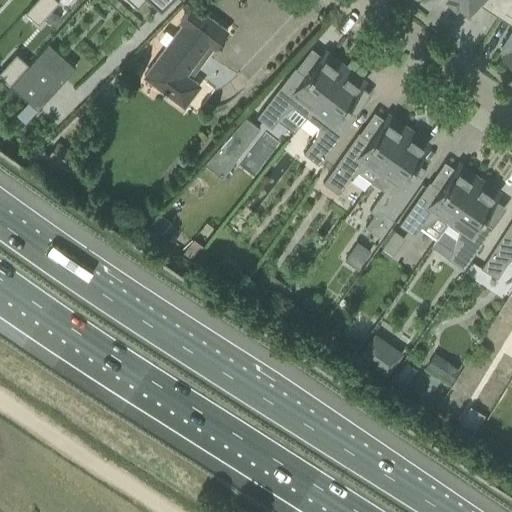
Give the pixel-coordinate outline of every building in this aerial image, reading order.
[(34,0),(31,4),(44,16),(57,0),(34,0)] [(123,34),(135,17),(108,0),(91,0),(85,9),(123,34)] [(149,0),(160,9),(168,0),(149,0)] [(485,0),(505,12),(511,0),(454,0),(456,2),(458,1),(467,10),(476,0),(485,0)] [(511,57),(511,0),(505,12),(511,17),(511,24),(500,44),(504,47),(502,50),(511,57)] [(11,2),(0,14),(0,29),(4,34),(23,13),(11,2)] [(192,4),(178,22),(181,24),(142,75),(184,106),(201,83),(192,76),(227,29),(192,4)] [(38,27),(20,48),(32,58),(50,37),(38,27)] [(293,106),(305,115),(344,66),(330,54),(328,58),(322,53),(305,75),(294,66),(256,115),(271,127),(283,111),(293,106)] [(36,55),(10,84),(37,108),(63,80),(36,55)] [(344,66),(305,115),(318,125),(315,136),(303,152),(318,163),(356,114),(345,105),(362,84),(356,80),(359,77),(344,66)] [(245,116),(217,149),(232,161),(259,127),(245,116)] [(366,164),(376,172),(408,128),(393,117),(391,120),(385,116),(370,138),(358,130),(322,181),(338,192),(349,176),(366,164)] [(422,176),(410,167),(426,145),(420,141),(423,138),(408,128),(376,172),(371,180),(383,189),(369,209),(374,213),(365,226),(379,236),(392,218),(422,176)] [(443,206),(453,213),(478,177),(463,167),(461,170),(456,166),(440,188),(429,180),(398,223),(414,234),(425,218),(443,206)] [(478,177),(453,213),(463,221),(458,241),(447,257),(462,268),(492,225),(481,217),(496,195),(491,191),(493,188),(478,177)] [(511,256),(511,217),(481,266),(497,277),(507,260),(511,256)] [(392,227),(384,250),(395,254),(403,232),(392,227)] [(193,238),(183,251),(192,259),(202,245),(193,238)] [(358,238),(347,255),(360,263),(371,246),(358,238)] [(397,355),(372,338),(360,356),(385,373),(397,355)] [(433,351),(427,367),(454,378),(460,362),(433,351)] [(460,421),(459,423),(474,431),(475,429),(480,420),(466,412),(460,421)]
